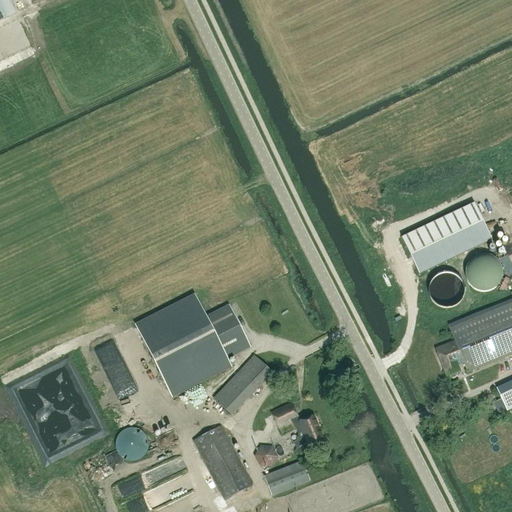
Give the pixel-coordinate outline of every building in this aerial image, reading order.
[(0,0),(0,19),(14,12),(8,0),(0,0)] [(474,204),(401,238),(418,275),(491,240),(474,204)] [(206,316),(196,296),(136,326),(171,396),(231,366),(228,359),(250,348),(228,305),(206,316)] [(467,373),(504,358),(511,355),(511,301),(448,327),(454,342),(435,350),(446,377),(459,371),(457,366),(463,363),(467,373)] [(100,344),(118,384),(131,378),(113,338),(100,344)] [(231,417),(271,373),(253,356),(213,400),(231,417)] [(511,381),(496,390),(506,411),(511,408),(511,381)] [(291,404),(271,414),(278,429),(292,423),(299,440),(292,443),(296,450),(307,444),(309,448),(324,442),(313,417),(300,423),(298,420),(298,418),(291,404)] [(224,501),(252,486),(220,427),(192,442),(224,501)] [(286,430),(290,439),(297,436),(293,428),(286,430)] [(115,438),(124,454),(134,448),(125,432),(115,438)] [(271,496),(309,481),(302,462),(263,477),(271,496)] [(184,494),(143,511),(179,511),(190,507),(184,494)]
